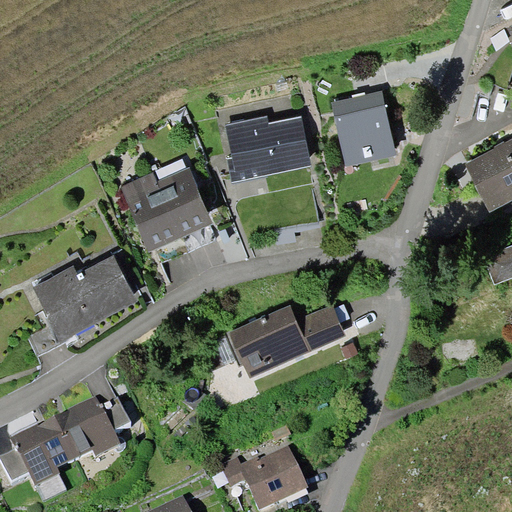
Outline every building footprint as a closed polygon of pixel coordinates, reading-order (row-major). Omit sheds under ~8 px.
[(332,102),(346,167),(397,155),(383,91),(366,94),(353,97),(332,102)] [(230,171),(233,182),(312,166),(301,117),(270,123),(268,116),(226,125),(235,170),(230,171)] [(495,148),(465,163),(490,211),(511,199),(511,138),(505,142),(504,141),(494,146),(495,148)] [(157,181),(182,237),(213,224),(189,168),(157,181)] [(182,237),(157,181),(154,173),(120,187),(148,251),(182,237)] [(511,245),(484,256),(495,284),(511,277),(511,245)] [(33,287),(61,341),(138,302),(114,256),(78,274),(74,266),(33,287)] [(243,364),(250,379),(347,335),(333,304),(297,320),(290,305),(228,332),(243,364)] [(239,366),(243,364),(228,332),(225,334),(239,366)] [(358,354),(353,343),(341,347),(346,359),(358,354)] [(206,395),(191,384),(178,400),(194,411),(206,395)] [(97,396),(55,416),(75,458),(93,450),(96,456),(120,444),(113,430),(101,405),(97,396)] [(119,396),(101,405),(113,430),(131,422),(119,396)] [(75,458),(55,416),(11,437),(16,448),(28,472),(34,486),(60,473),(57,467),(75,458)] [(260,509),(308,487),(289,446),(260,459),(259,456),(241,464),(238,458),(222,466),(231,486),(246,479),(260,509)] [(0,455),(12,480),(28,472),(16,448),(0,455)] [(191,511),(184,495),(146,511),(191,511)]
